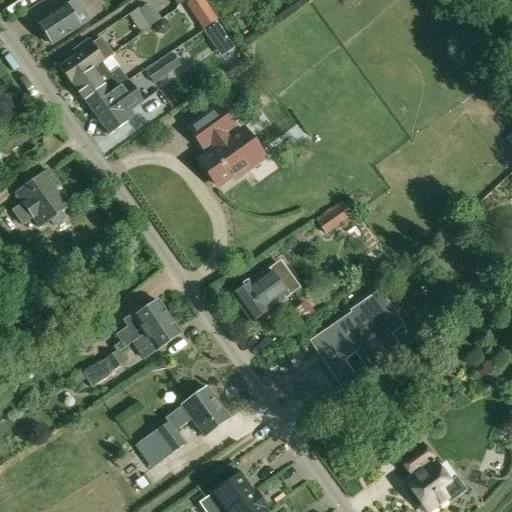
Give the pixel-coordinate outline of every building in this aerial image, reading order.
[(204,0),(198,0),(189,6),(203,27),(217,18),(206,3),(204,0)] [(39,22),(52,44),(80,26),(81,26),(89,21),(76,1),(66,7),(65,5),(39,22)] [(144,6),(138,11),(148,27),(160,19),(153,7),(151,7),(144,6)] [(157,34),(164,35),(168,30),(166,24),(160,23),(155,28),(157,34)] [(205,34),(213,44),(226,35),(219,25),(205,34)] [(59,68),(71,84),(100,63),(109,56),(111,55),(100,39),(91,45),(88,43),(76,52),(78,54),(59,68)] [(146,72),(153,85),(180,65),(172,54),(146,72)] [(71,84),(89,109),(127,83),(118,70),(109,76),(100,63),(71,84)] [(127,83),(89,109),(108,136),(128,122),(124,115),(137,105),(129,95),(133,92),(127,83)] [(187,128),(204,151),(206,149),(209,154),(199,162),(218,188),(233,177),(236,180),(249,170),(244,163),(258,153),(242,130),(238,133),(218,106),(187,128)] [(21,205),(12,212),(22,226),(31,220),(37,228),(48,220),(53,228),(66,220),(60,211),(70,205),(48,174),(15,197),(21,205)] [(344,203),(342,201),(315,220),(327,236),(358,214),(348,200),(344,203)] [(298,285),(290,274),(280,261),(261,275),(262,277),(251,285),(250,284),(231,296),(250,322),(269,309),(268,308),(279,300),(278,299),(298,285)] [(352,314),(311,343),(331,373),(314,384),(330,409),(397,364),(390,353),(382,340),(382,338),(398,327),(387,309),(371,321),(370,320),(367,316),(373,312),(365,301),(352,314)] [(120,343),(114,347),(118,353),(124,349),(134,343),(135,343),(169,318),(159,302),(124,323),(127,327),(115,336),(120,343)] [(135,343),(143,358),(179,334),(169,318),(135,343)] [(76,341),(82,350),(108,335),(103,326),(76,341)] [(83,374),(90,388),(108,378),(113,369),(123,364),(117,354),(98,365),(83,374)] [(207,389),(181,408),(164,419),(167,423),(174,433),(175,432),(191,421),(203,437),(229,419),(207,389)] [(413,400),(403,412),(410,418),(420,406),(413,400)] [(135,446),(151,468),(151,469),(162,461),(184,444),(175,432),(174,433),(167,423),(135,446)] [(400,462),(410,477),(402,483),(423,511),(430,511),(445,502),(448,506),(466,493),(455,479),(448,484),(422,447),(400,462)] [(114,464),(119,470),(132,460),(127,454),(114,464)] [(204,511),(226,511),(255,492),(242,473),(210,495),(211,496),(199,504),(204,511)] [(263,511),(268,509),(255,492),(226,511),(263,511)]
